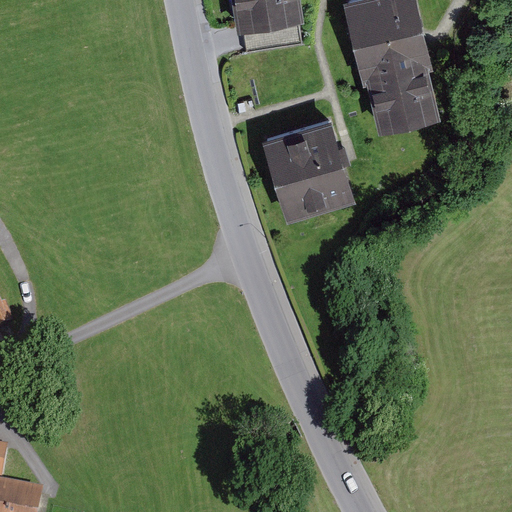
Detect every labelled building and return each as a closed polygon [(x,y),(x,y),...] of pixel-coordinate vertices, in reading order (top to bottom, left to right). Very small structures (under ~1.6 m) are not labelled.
[(232,0),(238,30),(243,29),(246,51),(303,42),(300,21),(305,20),(301,0),(232,0)] [(418,0),(344,0),(364,83),(368,82),(379,131),(441,116),(430,68),(434,67),(418,0)] [(332,117),(263,138),(287,219),(357,199),(332,117)] [(0,327),(12,322),(4,303),(15,298),(0,262),(0,327)] [(0,511),(40,511),(44,493),(2,486),(9,446),(0,444),(0,511)]
